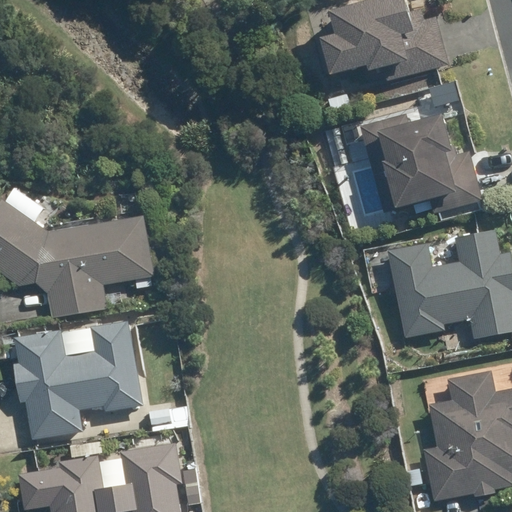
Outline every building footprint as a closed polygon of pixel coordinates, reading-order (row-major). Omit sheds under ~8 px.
[(365,0),(325,10),(331,33),(317,37),(327,75),(363,65),(364,71),(382,66),(386,81),(447,65),(435,17),(424,20),(420,8),(404,12),(400,0),(365,0)] [(403,116),(360,127),(382,210),(428,198),(432,213),(483,200),(470,150),(449,156),(438,113),(405,122),(403,116)] [(0,199),(0,249),(1,250),(0,252),(0,272),(20,286),(34,283),(46,291),(51,318),(106,308),(102,285),(151,276),(139,215),(48,233),(0,199)] [(404,337),(444,329),(443,325),(469,319),(473,339),(511,331),(511,268),(509,253),(499,255),(494,230),(453,238),(458,263),(431,267),(426,244),(387,251),(404,337)] [(139,406),(126,321),(60,332),(59,330),(14,338),(18,363),(13,364),(18,402),(24,401),(31,440),(82,432),(78,411),(102,407),(103,412),(139,406)] [(449,400),(428,404),(436,449),(424,451),(434,501),(473,494),(474,498),(495,494),(494,490),(511,486),(511,388),(493,392),(489,371),(445,379),(449,400)] [(185,406),(149,412),(152,432),(188,426),(185,406)] [(58,462),(59,468),(17,475),(22,510),(49,506),(50,511),(125,511),(128,511),(179,511),(175,486),(197,482),(194,469),(178,472),(174,443),(118,452),(119,460),(98,463),(97,455),(58,462)]
